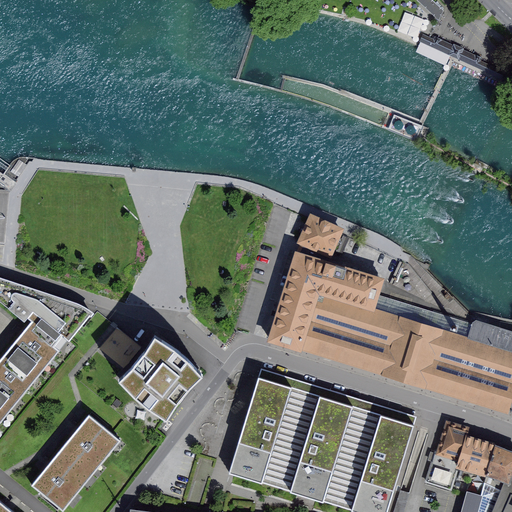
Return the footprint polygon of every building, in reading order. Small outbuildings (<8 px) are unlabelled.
[(431,0),(419,0),(439,18),(443,11),(431,0)] [(423,36),(421,41),(506,80),(508,76),(479,62),(480,59),(457,49),(436,38),(434,41),(431,40),(423,36)] [(420,129),(397,120),(392,130),(416,139),(420,129)] [(301,242),(329,254),(340,229),(311,216),(300,241),(301,242)] [(278,311),(270,340),(507,413),(511,397),(511,331),(476,321),(472,324),(377,294),(381,282),(379,278),(326,262),(329,254),(301,242),(296,253),(278,311)] [(33,311),(68,340),(69,340),(91,313),(85,309),(79,306),(73,303),(0,279),(0,301),(24,321),(27,318),(33,311)] [(9,349),(40,375),(68,340),(33,311),(27,318),(32,321),(22,333),(9,349)] [(173,346),(155,335),(146,350),(133,365),(119,379),(135,395),(147,406),(167,418),(177,402),(184,394),(189,387),(203,374),(188,359),(173,346)] [(0,400),(11,409),(40,375),(9,349),(0,359),(0,400)] [(290,491),(320,395),(274,381),(259,376),(229,472),(290,491)] [(290,491),(323,501),(353,405),(336,400),(320,395),(290,491)] [(0,422),(11,409),(0,400),(0,422)] [(353,405),(323,501),(358,511),(386,511),(414,424),(398,419),(353,405)] [(60,449),(92,475),(121,440),(89,414),(77,429),(60,449)] [(451,489),(458,465),(486,474),(495,445),(466,435),(468,429),(448,423),(439,451),(435,450),(426,481),(451,489)] [(511,473),(511,451),(495,445),(486,474),(485,481),(505,491),(511,473)] [(63,510),(92,475),(60,449),(49,463),(31,484),(63,510)] [(511,511),(511,494),(505,491),(485,481),(481,495),(468,492),(462,511),(511,511)] [(0,511),(14,511),(10,508),(0,500),(0,511)]
